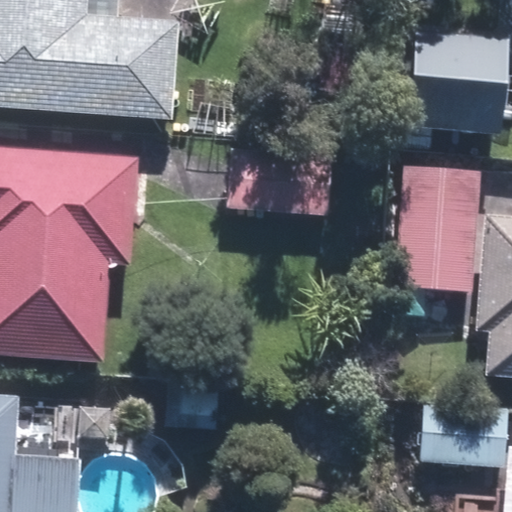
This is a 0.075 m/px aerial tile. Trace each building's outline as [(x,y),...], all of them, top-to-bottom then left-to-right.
[(0,0),(0,110),(167,124),(175,27),(83,20),(84,0),(0,0)] [(494,135),(503,44),(416,36),(407,127),(494,135)] [(135,161),(0,151),(0,357),(101,365),(108,266),(127,267),(135,161)] [(234,156),(230,211),(325,218),(330,164),(234,156)] [(479,174),(404,169),(396,285),(471,290),(479,174)] [(489,333),(485,378),(511,380),(511,223),(484,221),(474,332),(489,333)] [(167,385),(166,428),(215,429),(216,386),(167,385)] [(71,511),(79,412),(18,408),(19,401),(0,400),(0,511),(71,511)] [(424,408),(420,463),(500,469),(504,413),(424,408)]
